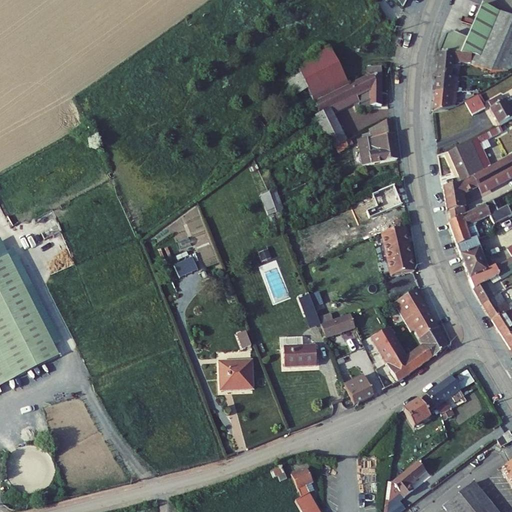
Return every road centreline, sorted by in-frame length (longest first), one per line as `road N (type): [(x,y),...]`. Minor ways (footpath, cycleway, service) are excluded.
road 1 (residential): [(71,511),(214,474),(346,422),(402,397),(479,341)]
road 2 (residential): [(435,0),(414,89),(419,190),(443,270),(479,341)]
